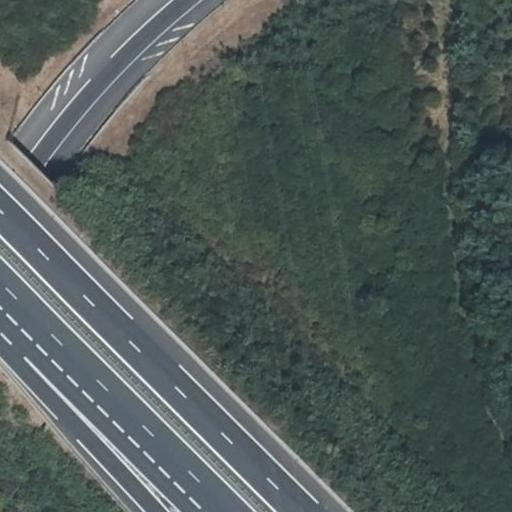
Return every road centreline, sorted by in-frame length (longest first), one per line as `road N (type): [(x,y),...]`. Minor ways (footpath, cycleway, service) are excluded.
road 1 (motorway): [(308,511),(0,206)]
road 2 (motorway): [(185,0),(39,149),(0,208)]
road 3 (motorway): [(28,324),(218,511)]
road 4 (motorway): [(28,324),(67,416),(155,511)]
